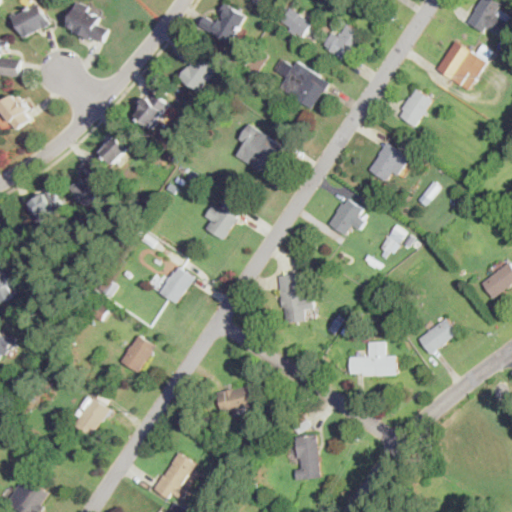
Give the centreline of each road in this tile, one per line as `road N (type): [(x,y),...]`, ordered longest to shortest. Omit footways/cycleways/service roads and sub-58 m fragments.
road 1 (residential): [(431,0),(90,511)]
road 2 (residential): [(0,178),(53,147),(182,0)]
road 3 (residential): [(511,348),(400,441),(355,511)]
road 4 (residential): [(400,441),(218,323)]
